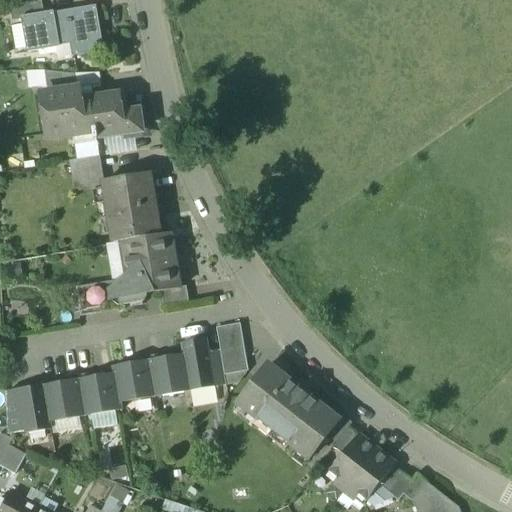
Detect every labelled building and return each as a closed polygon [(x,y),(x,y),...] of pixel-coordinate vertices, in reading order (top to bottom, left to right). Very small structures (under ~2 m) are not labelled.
[(40,2),(10,7),(13,22),(21,20),(21,18),(20,18),(42,15),(40,2)] [(95,8),(54,15),(54,13),(42,15),(21,18),(21,20),(27,54),(59,48),(59,46),(72,43),(74,57),(103,51),(95,8)] [(75,74),(46,72),(49,94),(77,90),(75,74)] [(119,97),(79,102),(77,90),(49,94),(47,94),(49,107),(44,107),(47,134),(73,131),(93,128),(94,136),(97,136),(97,138),(124,134),(121,115),(119,97)] [(138,113),(121,115),(124,134),(141,132),(138,113)] [(94,136),(93,128),(73,131),(77,161),(94,159),(99,158),(97,138),(97,136),(94,136)] [(77,161),(70,163),(74,187),(99,183),(94,159),(77,161)] [(149,174),(104,181),(114,244),(159,236),(149,174)] [(117,288),(120,306),(121,307),(143,303),(147,300),(147,296),(162,293),(180,290),(180,289),(170,235),(159,236),(114,244),(107,245),(113,282),(117,288)] [(117,288),(113,282),(76,289),(80,313),(120,306),(117,288)] [(180,290),(162,293),(164,307),(189,303),(186,288),(180,289),(180,290)] [(240,327),(217,331),(221,352),(225,376),(248,372),(240,327)] [(207,341),(182,345),(184,356),(185,356),(191,392),(226,386),(225,376),(221,352),(209,354),(207,341)] [(184,356),(162,360),(161,356),(149,358),(156,398),(191,392),(185,356),(184,356)] [(137,364),(113,368),(114,375),(115,375),(120,404),(121,404),(156,398),(149,358),(136,360),(137,364)] [(339,422),(269,367),(238,405),(258,421),(253,426),(285,451),(290,446),(309,461),(329,437),(340,423),(339,422)] [(114,375),(92,379),(91,375),(79,377),(86,417),(122,411),(121,404),(120,404),(115,375),(114,375)] [(79,377),(67,379),(67,383),(43,387),(49,424),(50,424),(86,417),(79,377)] [(43,387),(6,394),(8,426),(25,423),(27,433),(27,435),(51,431),(50,424),(49,424),(43,387)] [(343,417),(339,422),(340,423),(329,437),(337,444),(349,429),(352,425),(343,417)] [(25,423),(8,426),(9,436),(27,433),(25,423)] [(337,444),(334,448),(343,456),(358,437),(349,429),(337,444)] [(0,434),(0,467),(11,448),(9,447),(13,440),(0,434)] [(343,456),(330,473),(338,479),(334,484),(345,492),(377,451),(358,437),(343,456)] [(11,448),(0,467),(15,476),(26,456),(11,448)] [(396,466),(377,451),(345,492),(355,501),(359,496),(367,502),(380,487),(394,468),(396,466)] [(404,475),(394,468),(380,487),(389,494),(404,475)] [(413,483),(404,475),(389,494),(394,498),(398,502),(403,496),(413,483)] [(413,483),(403,496),(413,503),(427,484),(418,477),(413,483)] [(460,511),(459,509),(427,484),(413,503),(416,511),(460,511)] [(389,494),(380,487),(367,502),(373,507),(394,498),(389,494)] [(27,501),(11,492),(0,511),(37,511),(38,511),(25,505),(27,501)]
